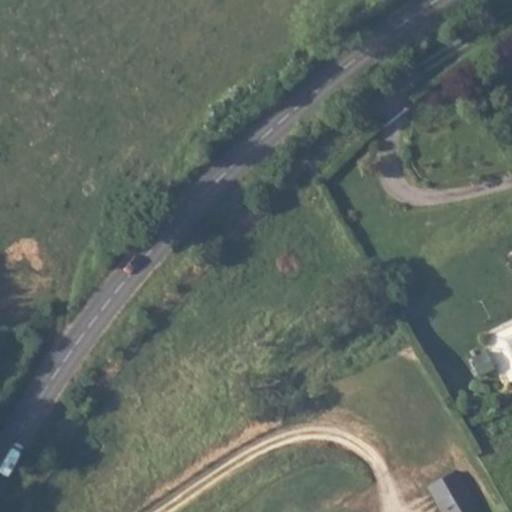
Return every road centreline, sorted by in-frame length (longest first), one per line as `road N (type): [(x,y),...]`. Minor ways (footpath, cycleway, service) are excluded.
road 1 (secondary): [(0,464),(99,311),(178,217),(262,136),(443,0)]
road 2 (unknown): [(511,181),(458,193),(406,186),(395,173),(401,87),(511,20)]
